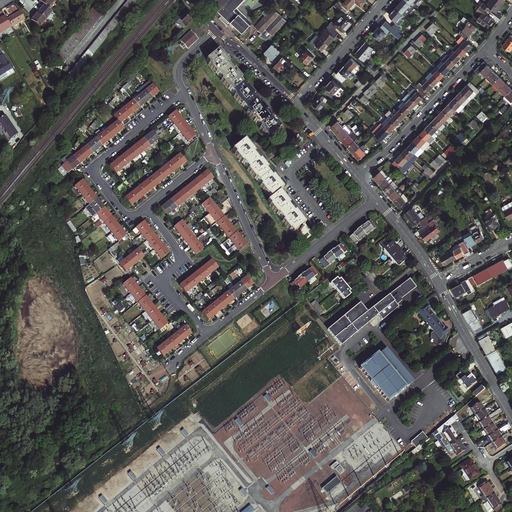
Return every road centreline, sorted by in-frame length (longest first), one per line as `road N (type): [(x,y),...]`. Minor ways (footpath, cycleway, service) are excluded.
road 1 (residential): [(486,47),(356,177)]
road 2 (residential): [(207,334),(160,278),(184,258),(145,206)]
road 3 (unknown): [(430,18),(317,131)]
road 4 (residential): [(273,281),(214,152)]
road 5 (unknown): [(393,220),(490,118)]
road 6 (residential): [(387,0),(297,102)]
road 7 (residential): [(376,199),(273,281)]
road 8 (residential): [(186,90),(89,168)]
